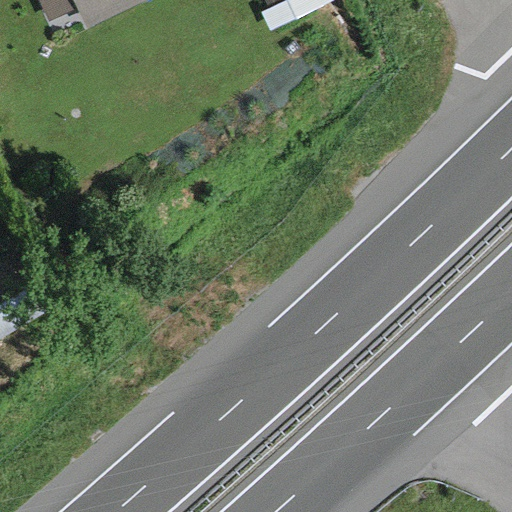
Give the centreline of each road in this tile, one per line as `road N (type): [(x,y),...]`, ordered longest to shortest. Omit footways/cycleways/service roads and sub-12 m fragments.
road 1 (motorway): [(511,142),(281,364),(111,511)]
road 2 (motorway): [(284,511),(511,301)]
